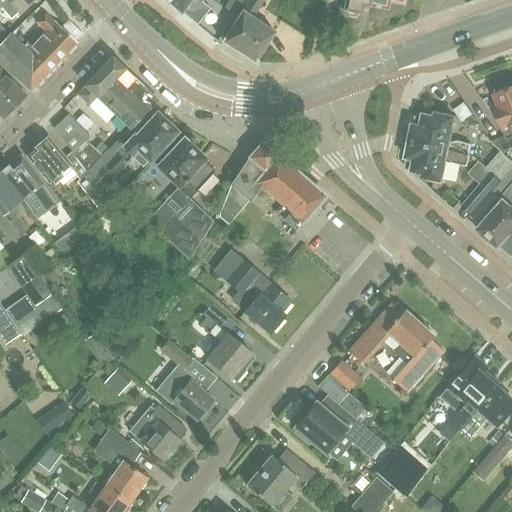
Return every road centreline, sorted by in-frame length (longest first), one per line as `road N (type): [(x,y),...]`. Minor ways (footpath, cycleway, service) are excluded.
road 1 (residential): [(166,511),(411,224)]
road 2 (tertiary): [(323,87),(256,105),(202,94),(118,15)]
road 3 (tertiary): [(323,87),(511,17)]
road 4 (residential): [(0,139),(118,15)]
road 5 (tertiary): [(411,224),(356,172),(323,87)]
road 6 (tertiary): [(511,310),(411,224)]
